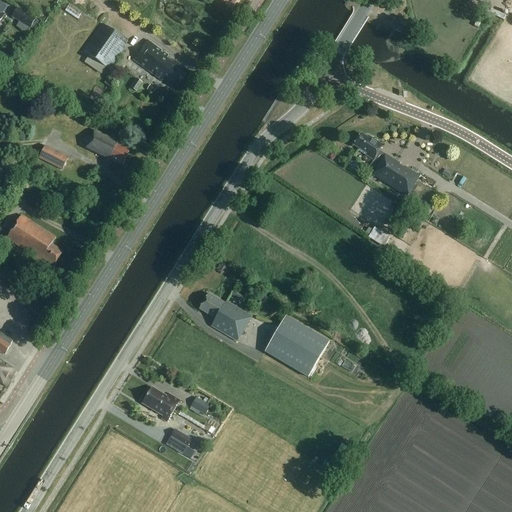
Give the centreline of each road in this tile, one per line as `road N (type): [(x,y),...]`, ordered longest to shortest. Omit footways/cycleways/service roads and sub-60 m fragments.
road 1 (unclassified): [(26,511),(247,161),(325,73)]
road 2 (primary): [(0,443),(281,0)]
road 3 (tertiary): [(511,164),(450,127),(325,73)]
